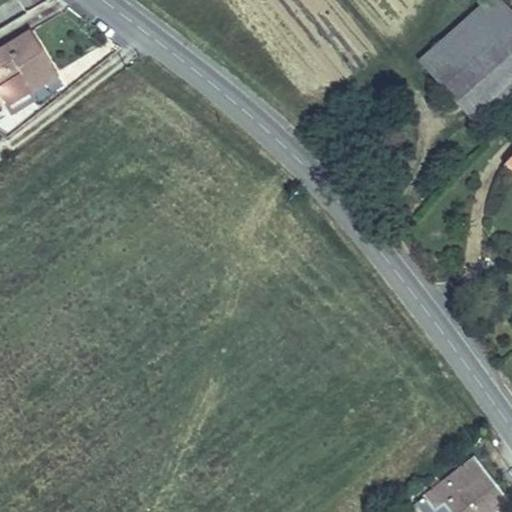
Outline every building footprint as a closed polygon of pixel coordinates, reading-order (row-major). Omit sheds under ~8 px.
[(511,86),(511,14),(500,0),(497,0),(422,64),(471,122),(511,86)] [(20,88),(40,70),(66,49),(35,14),(0,42),(0,63),(2,66),(20,88)] [(50,81),(40,70),(20,88),(29,97),(50,81)] [(511,157),(502,168),(511,177),(511,157)] [(475,455),(422,495),(432,509),(445,500),(454,511),(485,511),(507,496),(475,455)] [(432,509),(422,495),(416,499),(425,511),(454,511),(445,500),(432,509)]
